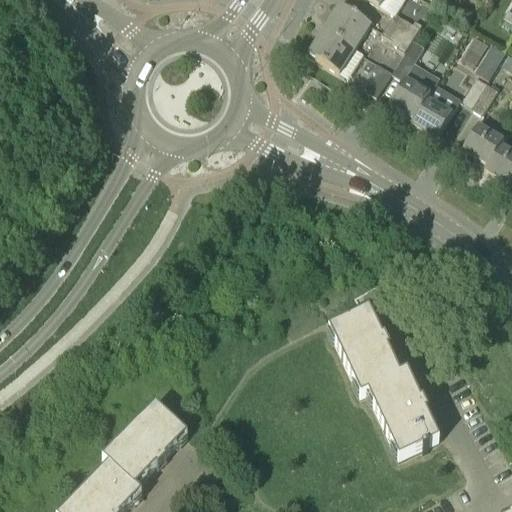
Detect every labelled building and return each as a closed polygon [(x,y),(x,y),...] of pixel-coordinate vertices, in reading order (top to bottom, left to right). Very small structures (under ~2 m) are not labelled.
[(407,0),(358,0),(379,13),(393,21),(395,18),(396,19),(407,0)] [(323,36),(354,56),(357,52),(369,33),(370,31),(338,11),(328,28),(329,28),(325,34),(324,34),(323,36)] [(511,27),(511,17),(508,15),(503,22),(511,27)] [(388,30),(413,45),(421,31),(414,27),(412,30),(405,25),(396,19),(395,18),(393,21),(388,30)] [(412,46),(413,45),(388,30),(381,40),(399,51),(397,55),(404,59),(411,48),(412,46)] [(339,81),(354,56),(323,36),(307,61),(339,81)] [(411,48),(404,59),(396,72),(407,79),(413,69),(422,55),(411,48)] [(491,51),(485,60),(489,68),(496,72),(504,59),(491,51)] [(511,78),(511,61),(508,59),(501,72),(511,78)] [(413,69),(407,79),(396,72),(392,79),(391,80),(403,87),(388,110),(413,126),(430,98),(435,90),(439,85),(413,69)] [(376,79),(375,80),(365,97),(376,104),(391,80),(392,79),(377,70),(373,77),(376,79)] [(471,114),(487,90),(477,83),(461,107),(471,114)] [(430,98),(413,126),(410,130),(436,146),(460,106),(435,90),(430,98)] [(487,90),(471,114),(482,121),(498,97),(487,90)] [(500,149),(501,150),(504,146),(478,130),(461,156),(486,172),(500,149)] [(511,186),(511,156),(501,150),(500,149),(486,172),(483,176),(509,192),(511,186)] [(381,345),(368,318),(367,317),(328,335),(360,403),(367,400),(366,398),(398,383),(386,356),(388,355),(383,344),(381,345)] [(421,408),(419,409),(406,380),(398,383),(366,398),(367,400),(398,466),(421,456),(422,458),(428,456),(427,453),(437,448),(424,419),(426,418),(421,408)] [(164,465),(185,443),(186,442),(155,412),(102,466),(108,472),(109,471),(134,495),(155,474),(157,475),(165,467),(164,465)] [(128,511),(140,501),(134,495),(109,471),(108,472),(68,511),(128,511)]
